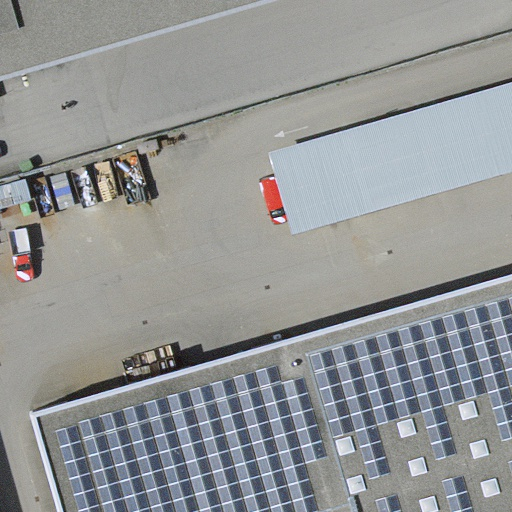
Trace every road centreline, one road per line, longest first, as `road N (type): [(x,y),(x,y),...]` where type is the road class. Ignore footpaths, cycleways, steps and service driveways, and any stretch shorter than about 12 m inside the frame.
road 1 (unknown): [(511,201),(21,365)]
road 2 (residential): [(415,0),(14,115)]
